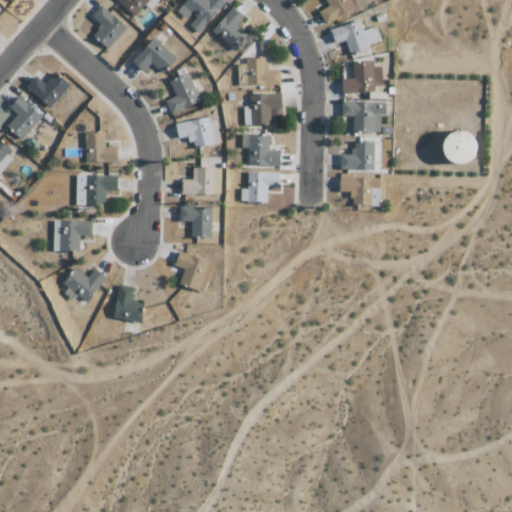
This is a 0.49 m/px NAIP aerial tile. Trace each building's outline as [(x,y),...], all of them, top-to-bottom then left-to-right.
[(129,21),(144,5),(149,10),(158,0),(115,0),(119,3),(114,7),(129,21)] [(225,0),(207,0),(208,0),(207,0),(186,0),(177,12),(189,21),(186,24),(199,34),(226,0),(225,0)] [(319,10),(324,23),(353,11),(348,0),(324,0),(327,7),(319,10)] [(126,28),(101,5),(91,16),(101,25),(92,35),(107,49),(126,28)] [(211,31),(233,51),(247,35),(236,25),(244,17),(232,7),(211,31)] [(330,29),(335,44),(345,40),(349,55),(369,49),(368,45),(376,43),(371,28),(363,30),(359,20),(330,29)] [(161,73),(175,57),(153,38),(132,62),(144,72),(151,63),(161,73)] [(279,70),(266,71),(265,58),(245,58),(245,64),(237,64),(238,86),(280,85),(279,70)] [(342,94),(374,93),(374,86),(382,85),(381,67),(372,68),(372,61),(352,62),(352,78),(341,79),(342,94)] [(200,101),(187,72),(168,81),(175,96),(164,101),(171,115),(200,101)] [(45,85),(35,76),(25,87),(49,108),(69,86),(56,74),(45,85)] [(243,126),(270,125),(270,109),(281,109),(281,94),(249,95),(249,106),(243,107),(243,126)] [(6,126),(21,140),(42,117),(19,96),(9,108),(17,115),(6,126)] [(380,133),(380,115),(386,115),(386,102),(341,101),(341,117),(353,117),(352,132),(380,133)] [(175,123),(178,139),(189,137),(191,148),(218,144),(213,117),(175,123)] [(476,132),(446,133),(447,162),(477,161),(476,132)] [(117,162),(117,147),(105,147),(104,133),(84,133),(85,163),(117,162)] [(269,135),(241,135),(240,148),(248,148),(247,165),(279,166),(280,151),(269,151),(269,135)] [(0,169),(14,154),(0,141),(0,169)] [(339,155),(339,171),(374,170),(373,142),(352,142),(352,154),(339,155)] [(182,195),(221,194),(220,167),(192,168),(192,179),(181,180),(182,195)] [(240,189),(240,202),(267,202),(267,187),(279,187),(279,172),(247,172),(247,189),(240,189)] [(75,205),(105,206),(105,190),(117,191),(117,176),(76,175),(75,205)] [(380,178),(340,177),(339,192),(351,192),(350,205),(379,206),(380,178)] [(211,237),(211,207),(179,206),(179,221),(191,222),(190,237),(211,237)] [(79,251),(79,236),(91,236),(91,220),(53,221),(53,251),(79,251)] [(214,264),(179,252),(174,265),(184,269),(179,283),(204,292),(214,264)] [(94,268),(87,277),(74,267),(59,287),(74,299),(77,296),(86,302),(106,278),(94,268)] [(143,302),(131,301),(133,287),(118,285),(113,319),(140,323),(143,302)]
